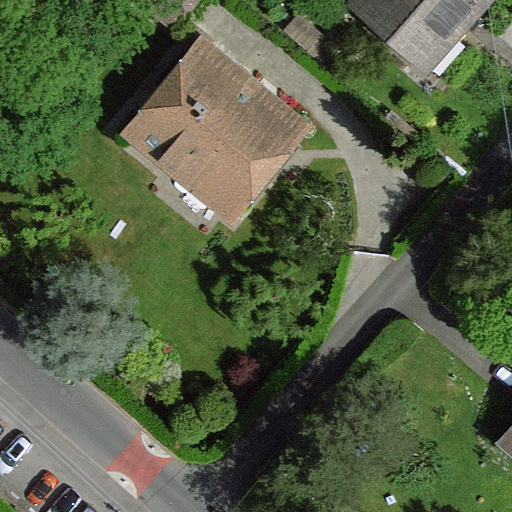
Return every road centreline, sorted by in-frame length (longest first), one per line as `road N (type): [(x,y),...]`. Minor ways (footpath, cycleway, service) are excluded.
road 1 (residential): [(195,510),(398,286),(511,145)]
road 2 (residential): [(195,510),(0,331)]
